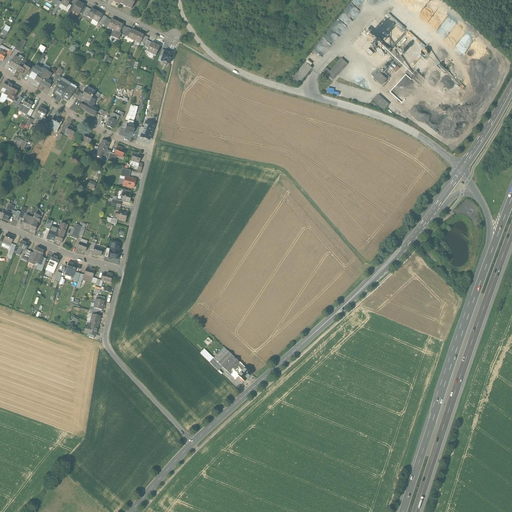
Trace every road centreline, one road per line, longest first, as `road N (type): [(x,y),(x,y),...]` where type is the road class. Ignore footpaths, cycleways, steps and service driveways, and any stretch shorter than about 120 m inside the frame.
road 1 (secondary): [(428,217),(192,443)]
road 2 (motorway): [(416,511),(511,231)]
road 3 (motorway): [(481,278),(402,511)]
road 4 (residential): [(150,149),(69,113),(0,69)]
road 5 (track): [(375,275),(283,170)]
road 6 (unclassified): [(192,443),(104,342)]
road 7 (residential): [(121,269),(0,223)]
road 8 (residential): [(121,269),(150,149)]
